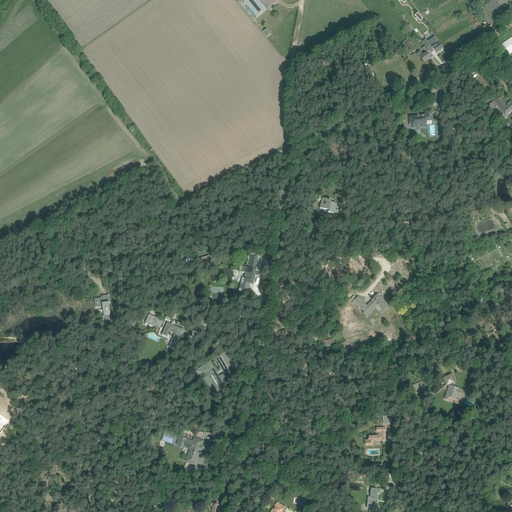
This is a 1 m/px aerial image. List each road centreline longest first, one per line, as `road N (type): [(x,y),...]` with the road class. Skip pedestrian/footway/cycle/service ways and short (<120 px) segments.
road 1 (unclassified): [(242,511),(288,149)]
road 2 (unclassified): [(0,302),(288,149)]
road 3 (unclassified): [(288,149),(511,20)]
road 4 (unclassified): [(300,12),(281,98),(288,149)]
